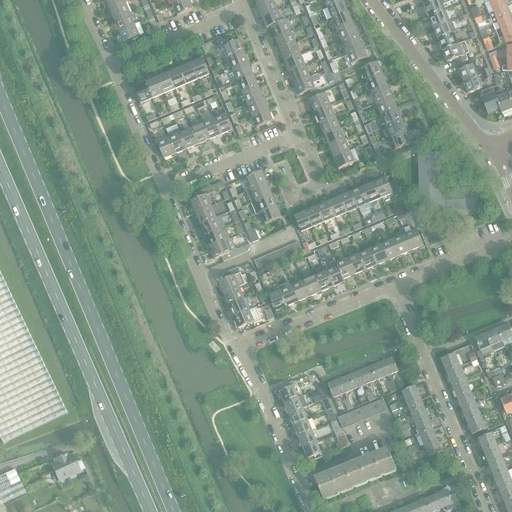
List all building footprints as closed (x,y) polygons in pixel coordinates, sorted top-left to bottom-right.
[(104,0),(109,9),(126,2),(124,0),(104,0)] [(143,8),(148,6),(145,0),(141,0),(140,1),(143,8)] [(194,10),(189,0),(184,0),(173,5),(178,17),(194,10)] [(271,0),(257,6),(262,18),(278,11),(273,0),(271,0)] [(445,0),(440,0),(424,7),(429,18),(446,11),(444,6),(447,5),(445,0)] [(489,15),(494,13),(506,8),(503,0),(495,0),(485,4),(489,15)] [(327,8),(332,19),(348,12),(344,1),(327,8)] [(126,2),(109,9),(114,21),(131,14),(126,2)] [(306,8),(309,15),(314,13),(311,6),(306,8)] [(301,15),(298,7),(293,9),(296,17),(301,15)] [(494,13),(498,23),(510,18),(506,8),(494,13)] [(148,20),(153,18),(150,10),(145,12),(148,20)] [(267,30),(271,28),(270,28),(283,22),(278,11),(262,18),(267,30)] [(446,11),(429,18),(433,29),(447,23),(450,22),(446,11)] [(332,19),(336,31),(353,24),(348,12),(332,19)] [(131,14),(114,21),(118,32),(135,25),(131,14)] [(160,24),(164,22),(161,14),(156,16),(160,24)] [(305,26),(310,25),(306,16),(301,18),(305,26)] [(310,19),(314,27),(319,25),(315,17),(310,19)] [(498,35),(502,34),(511,29),(511,22),(510,18),(498,23),(494,25),(498,35)] [(287,21),(283,22),(270,28),(271,28),(275,39),(292,32),(287,21)] [(447,23),(433,29),(438,40),(452,35),(447,23)] [(336,31),(341,42),(358,35),(353,24),(336,31)] [(135,25),(118,32),(123,44),(130,41),(133,47),(145,42),(142,36),(140,37),(135,25)] [(310,38),(314,36),(311,28),(306,30),(310,38)] [(511,29),(498,35),(500,40),(504,38),(506,44),(511,42),(511,29)] [(275,39),(280,51),(297,44),(292,32),(275,39)] [(452,35),(438,40),(442,52),(459,45),(454,34),(452,35)] [(341,42),(346,54),(363,47),(358,35),(341,42)] [(314,50),(319,47),(316,39),(311,41),(314,50)] [(494,50),(489,39),(483,41),(485,46),(484,46),(487,52),(494,50)] [(320,42),(323,50),(328,48),(325,40),(320,42)] [(223,48),(228,60),(245,53),(240,41),(223,48)] [(459,45),(442,52),(447,63),(455,60),(457,66),(469,61),(466,55),(470,54),(465,43),(459,45)] [(280,51),(285,62),(301,55),(297,44),(280,51)] [(368,58),(363,47),(346,54),(351,65),(368,58)] [(319,61),(324,59),(320,50),(315,53),(319,61)] [(228,60),(233,71),(250,64),(245,53),(228,60)] [(285,62),(289,74),(306,67),(301,55),(285,62)] [(489,59),(492,65),(497,63),(495,56),(490,58),(489,59)] [(203,59),(192,64),(199,81),(210,76),(203,59)] [(469,61),(457,66),(464,83),(478,77),(481,76),(474,59),(469,61)] [(507,72),(511,71),(511,59),(507,60),(507,66),(503,66),(503,71),(507,71),(507,72)] [(324,72),(329,70),(325,62),(321,64),(324,72)] [(335,63),(330,65),(333,73),(338,71),(335,63)] [(361,70),(366,82),(383,74),(378,63),(361,70)] [(500,69),(497,63),(492,65),(495,72),(500,69)] [(192,64),(180,69),(187,86),(199,81),(192,64)] [(233,71),(237,83),(254,76),(250,64),(233,71)] [(289,74),(294,85),(311,78),(306,67),(289,74)] [(180,69),(169,74),(176,90),(187,86),(180,69)] [(492,78),(489,73),(482,76),(485,81),(492,78)] [(169,74),(157,78),(164,95),(176,90),(169,74)] [(334,82),(330,74),(325,76),(329,84),(334,82)] [(366,82),(371,93),(388,86),(383,74),(366,82)] [(318,75),(311,78),(294,85),(299,97),(316,90),(313,83),(320,80),(318,75)] [(237,83),(242,94),(259,87),(254,76),(237,83)] [(478,77),(464,83),(468,94),(482,89),(478,77)] [(157,78),(146,83),(153,100),(164,95),(157,78)] [(345,81),(348,89),(353,87),(350,79),(345,81)] [(141,105),(153,100),(146,83),(134,88),(141,105)] [(371,93),(376,104),(393,97),(388,86),(371,93)] [(242,94),(247,106),(264,99),(259,87),(242,94)] [(488,114),(500,109),(496,99),(492,89),(480,94),(488,114)] [(309,101),(314,113),(331,106),(326,94),(309,101)] [(502,114),(511,110),(511,104),(508,94),(496,99),(500,109),(502,114)] [(376,104),(381,116),(398,109),(393,97),(376,104)] [(247,106),(252,117),(269,110),(264,99),(247,106)] [(353,101),(358,112),(363,110),(358,99),(353,101)] [(226,105),(229,113),(234,111),(230,103),(226,105)] [(170,108),(172,113),(179,110),(177,105),(170,108)] [(314,113),(319,124),(336,117),(331,106),(314,113)] [(381,116),(386,127),(402,120),(398,109),(381,116)] [(158,113),(160,118),(168,115),(166,110),(158,113)] [(274,122),(269,110),(252,117),(257,129),(274,122)] [(368,121),(363,110),(358,112),(363,123),(368,121)] [(359,121),(355,113),(350,115),(353,123),(359,121)] [(231,116),(234,125),(239,123),(235,114),(231,116)] [(227,115),(215,119),(222,136),(234,131),(227,115)] [(319,124),(324,136),(341,129),(336,117),(319,124)] [(215,119),(203,124),(210,141),(222,136),(215,119)] [(386,127),(390,139),(407,132),(402,120),(386,127)] [(203,124),(192,129),(199,146),(210,141),(203,124)] [(363,132),(360,125),(354,127),(358,135),(363,132)] [(364,127),(368,135),(373,133),(369,125),(364,127)] [(167,134),(169,139),(176,155),(187,151),(180,134),(179,129),(167,134)] [(192,129),(180,134),(187,151),(199,146),(192,129)] [(324,136),(329,147),(346,140),(341,129),(324,136)] [(412,143),(407,132),(390,139),(395,151),(412,143)] [(369,138),(373,146),(377,144),(374,136),(369,138)] [(164,160),(176,155),(169,139),(157,144),(164,160)] [(329,147),(334,159),(351,151),(346,140),(329,147)] [(382,156),(377,144),(373,146),(378,158),(382,156)] [(373,156),(370,147),(365,150),(369,158),(373,156)] [(356,163),(351,151),(334,159),(339,170),(356,163)] [(262,172),(246,179),(251,191),(267,184),(262,172)] [(386,178),(374,183),(382,199),(393,195),(394,198),(399,196),(393,182),(389,184),(386,178)] [(190,202),(195,214),(212,207),(207,196),(225,188),(223,182),(195,194),(197,199),(190,202)] [(374,183),(363,187),(370,204),(382,199),(374,183)] [(267,184),(251,191),(256,203),(272,195),(267,184)] [(363,187),(352,192),(359,209),(370,204),(363,187)] [(233,199),(238,197),(234,189),(229,191),(233,199)] [(347,214),(359,209),(352,192),(340,197),(347,214)] [(256,203),(252,204),(257,216),(260,214),(277,207),(272,195),(256,203)] [(340,197),(329,202),(336,219),(347,214),(340,197)] [(329,202),(317,207),(325,224),(336,219),(329,202)] [(195,214),(200,226),(217,218),(212,207),(195,214)] [(277,207),(260,214),(266,226),(282,219),(277,207)] [(317,207),(306,212),(313,229),(325,224),(317,207)] [(301,234),(313,229),(306,212),(294,217),(301,234)] [(235,224),(240,222),(236,214),(231,216),(235,224)] [(378,222),(376,218),(374,214),(371,215),(371,214),(362,218),(366,227),(378,222)] [(405,214),(397,217),(399,222),(407,219),(405,214)] [(221,217),(217,218),(200,226),(205,237),(226,228),(221,217)] [(249,223),(244,225),(247,233),(252,231),(249,223)] [(353,227),(355,232),(363,228),(361,224),(353,227)] [(239,236),(244,234),(241,226),(236,228),(239,236)] [(230,240),(226,228),(205,237),(210,248),(230,240)] [(252,231),(247,233),(252,244),(259,241),(255,230),(252,231)] [(416,230),(405,235),(412,252),(424,247),(416,230)] [(330,237),(332,242),(340,238),(338,234),(330,237)] [(405,235),(393,240),(401,257),(412,252),(405,235)] [(232,239),(230,240),(210,248),(215,260),(222,257),(224,263),(248,253),(251,249),(249,245),(237,251),(232,239)] [(319,242),(321,247),(329,243),(327,239),(319,242)] [(393,240),(382,245),(389,261),(401,257),(393,240)] [(299,243),(293,245),(298,256),(303,254),(299,243)] [(309,252),(317,248),(315,244),(307,247),(309,252)] [(293,245),(288,248),(292,259),(298,256),(293,245)] [(382,245),(371,250),(378,266),(389,261),(382,245)] [(287,261),(292,259),(288,248),(282,250),(287,261)] [(282,250),(277,252),(281,263),(287,261),(282,250)] [(371,250),(359,254),(367,271),(378,266),(371,250)] [(277,252),(271,254),(276,266),(281,263),(277,252)] [(271,254),(266,257),(270,268),(276,266),(271,254)] [(359,254),(348,259),(355,276),(367,271),(359,254)] [(266,257),(260,259),(265,270),(270,268),(266,257)] [(259,273),(265,270),(260,259),(254,261),(259,273)] [(344,281),(355,276),(348,259),(337,264),(344,281)] [(332,269),(326,272),(334,289),(345,284),(344,281),(337,264),(336,261),(330,264),(332,269)] [(223,295),(240,288),(245,286),(238,269),(235,270),(223,275),(225,281),(219,284),(223,295)] [(0,440),(3,445),(4,444),(67,414),(0,272),(0,440)] [(326,272),(315,276),(322,293),(334,289),(326,272)] [(315,276),(304,281),(311,298),(322,293),(315,276)] [(304,281),(292,286),(299,303),(311,298),(304,281)] [(258,294),(263,292),(259,284),(255,286),(258,294)] [(292,286),(281,291),(288,308),(299,303),(292,286)] [(288,308),(281,291),(279,287),(267,292),(269,296),(276,313),(288,308)] [(223,295),(228,307),(245,299),(240,288),(223,295)] [(262,306),(268,303),(264,295),(259,298),(262,306)] [(228,307),(233,318),(250,311),(245,299),(228,307)] [(268,321),(274,319),(269,307),(263,309),(268,321)] [(255,323),(250,311),(233,318),(238,330),(255,323)] [(511,332),(509,325),(498,330),(505,347),(511,344),(511,332)] [(505,347),(498,330),(487,334),(494,353),(494,352),(505,348),(505,347)] [(496,356),(494,352),(494,353),(487,334),(475,339),(480,351),(482,357),(489,354),(491,358),(496,356)] [(474,353),(468,355),(471,363),(477,361),(474,353)] [(441,360),(446,373),(460,367),(455,354),(441,360)] [(393,358),(382,363),(387,377),(398,372),(393,358)] [(382,363),(371,367),(377,381),(387,377),(382,363)] [(371,367),(360,372),(366,386),(377,381),(371,367)] [(446,373),(451,385),(465,379),(460,367),(446,373)] [(486,372),(489,378),(496,375),(495,371),(494,369),(486,372)] [(360,372),(349,376),(355,390),(366,386),(360,372)] [(344,394),(355,390),(349,376),(339,381),(344,394)] [(496,388),(505,385),(502,376),(493,379),(496,388)] [(451,385),(456,397),(470,392),(465,379),(451,385)] [(333,399),(344,394),(339,381),(328,385),(333,399)] [(283,392),(280,393),(282,399),(281,399),(283,404),(285,404),(299,399),(294,388),(295,387),(294,383),(293,383),(281,388),(283,392)] [(402,392),(406,403),(420,398),(415,387),(402,392)] [(327,399),(323,389),(317,391),(321,401),(327,399)] [(456,397),(462,410),(476,404),(470,392),(456,397)] [(506,415),(511,412),(511,398),(511,396),(500,401),(506,415)] [(406,403),(411,414),(424,408),(420,398),(406,403)] [(299,399),(285,404),(287,410),(286,410),(288,415),(289,415),(303,410),(299,399)] [(383,400),(377,402),(382,413),(388,411),(383,400)] [(377,402),(372,405),(377,416),(382,413),(377,402)] [(324,407),(326,413),(332,411),(329,404),(324,407)] [(462,410),(467,422),(481,417),(476,404),(462,410)] [(372,405),(366,407),(371,418),(377,416),(372,405)] [(366,407),(361,409),(366,420),(371,418),(366,407)] [(411,414),(415,424),(429,419),(424,408),(411,414)] [(361,409),(355,412),(360,423),(366,420),(361,409)] [(303,410),(289,415),(292,421),(290,421),(293,426),(294,426),(308,421),(303,410)] [(336,422),(332,411),(326,413),(331,424),(336,422)] [(355,412),(350,414),(354,425),(360,423),(355,412)] [(349,428),(354,425),(350,414),(344,416),(349,428)] [(343,430),(349,428),(344,416),(338,419),(343,430)] [(486,430),(481,417),(467,422),(472,436),(486,430)] [(415,424),(419,435),(433,430),(429,419),(415,424)] [(308,421),(294,426),(296,432),(295,432),(297,437),(298,437),(312,432),(308,421)] [(336,422),(331,424),(334,431),(340,429),(337,421),(336,422)] [(419,435),(424,446),(437,440),(433,430),(419,435)] [(312,432),(298,437),(301,443),(300,443),(302,449),(302,448),(303,449),(317,443),(312,432)] [(343,436),(341,433),(335,436),(339,445),(336,446),(338,451),(350,447),(345,435),(343,436)] [(478,440),(484,452),(497,447),(492,434),(478,440)] [(442,452),(437,440),(424,446),(428,457),(442,452)] [(317,443),(303,449),(305,455),(304,455),(306,460),(307,459),(307,460),(309,459),(311,463),(327,456),(325,452),(321,454),(317,443)] [(484,452),(489,464),(502,459),(501,456),(497,447),(484,452)] [(318,484),(322,496),(324,501),(396,470),(388,449),(383,451),(384,453),(326,479),(325,476),(319,479),(317,475),(310,478),(314,486),(318,484)] [(59,457),(57,458),(56,460),(54,461),(55,464),(51,466),(58,482),(79,472),(72,456),(67,458),(65,455),(63,456),(61,456),(59,457)] [(489,464),(494,477),(507,471),(502,459),(489,464)] [(0,504),(17,496),(25,493),(17,476),(14,470),(0,477),(0,504)] [(494,477),(499,489),(511,484),(511,482),(507,471),(494,477)] [(511,484),(499,489),(504,502),(511,498),(511,484)] [(447,491),(436,496),(442,509),(452,505),(455,511),(462,511),(463,511),(456,496),(456,494),(450,496),(449,497),(449,496),(447,491)] [(434,496),(425,500),(430,511),(435,511),(442,509),(436,496),(434,496)] [(430,511),(425,500),(415,505),(417,511),(430,511)]
